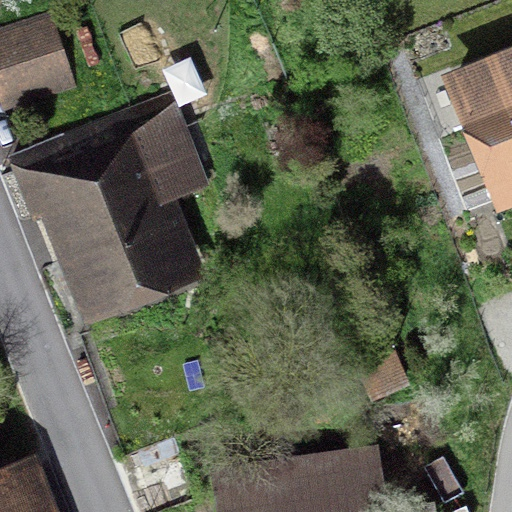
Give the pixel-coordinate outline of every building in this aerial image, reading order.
[(0,50),(15,100),(78,80),(61,25),(0,43),(0,50)] [(511,50),(443,77),(489,199),(511,190),(511,50)] [(156,108),(11,165),(68,312),(178,269),(148,194),(184,180),(156,108)] [(211,473),(216,511),(384,511),(375,448),(211,473)] [(0,511),(43,511),(22,451),(0,458),(0,511)]
